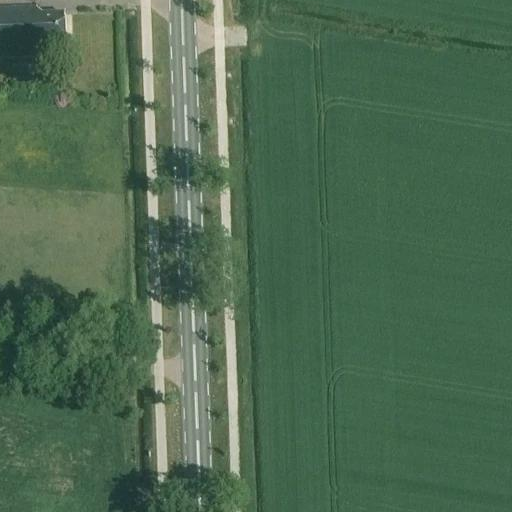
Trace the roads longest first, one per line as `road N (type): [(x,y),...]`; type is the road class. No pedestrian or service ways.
road 1 (secondary): [(199,511),(181,0)]
road 2 (track): [(194,372),(0,347)]
